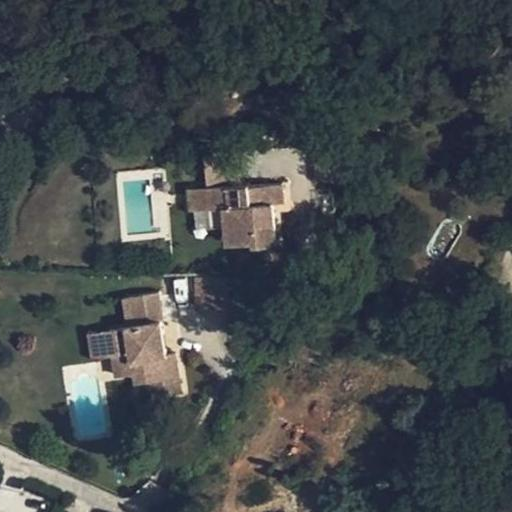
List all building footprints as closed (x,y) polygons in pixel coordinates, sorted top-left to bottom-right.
[(42,92),(66,62),(56,54),(32,83),(42,92)] [(0,95),(0,131),(24,103),(8,87),(0,95)] [(206,156),(208,186),(229,185),(229,188),(241,188),(239,154),(206,156)] [(189,210),(210,209),(231,208),(229,188),(229,185),(208,186),(187,187),(189,210)] [(231,208),(210,209),(211,225),(225,225),(226,245),(253,244),(253,248),(275,247),(271,203),(282,203),(281,187),(250,190),(251,207),(231,208)] [(119,330),(164,352),(160,325),(164,325),(159,292),(131,296),(137,328),(128,329),(119,330)] [(123,297),(128,329),(137,328),(131,296),(123,297)] [(172,356),(168,354),(164,354),(164,352),(119,330),(105,332),(110,358),(116,357),(119,378),(136,377),(137,382),(152,381),(154,398),(177,395),(172,356)] [(96,359),(110,358),(105,332),(93,333),(96,359)] [(158,430),(154,398),(152,381),(137,382),(144,430),(158,430)]
